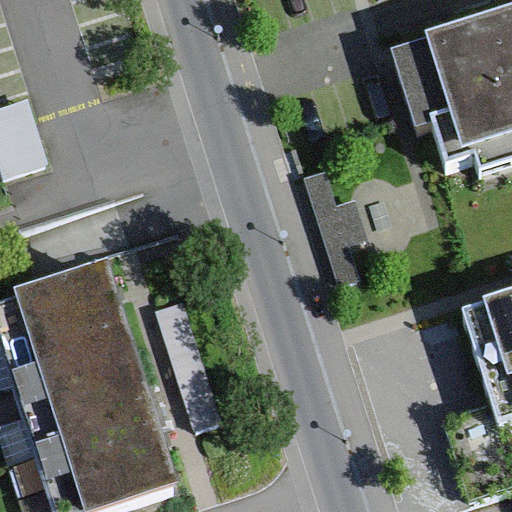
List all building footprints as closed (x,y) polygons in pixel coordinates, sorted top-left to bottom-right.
[(511,30),(381,73),(417,183),(511,151),(511,30)] [(33,109),(0,116),(0,169),(3,184),(47,175),(33,109)] [(309,188),(333,263),(367,252),(342,177),(309,188)] [(163,511),(170,510),(98,289),(7,319),(69,511),(163,511)] [(511,321),(467,336),(503,445),(511,442),(511,321)]
